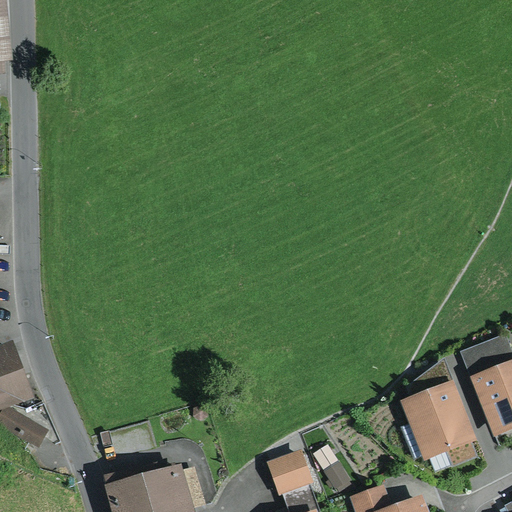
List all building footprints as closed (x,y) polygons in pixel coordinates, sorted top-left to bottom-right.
[(466,345),(468,370),(496,367),(494,343),(466,345)] [(0,404),(24,395),(8,351),(0,354),(0,404)] [(511,367),(477,381),(497,431),(511,424),(511,367)] [(445,448),(452,467),(476,457),(449,389),(407,405),(427,455),(445,448)] [(0,423),(35,443),(42,431),(8,411),(0,423)] [(271,464),(281,493),(309,483),(298,455),(271,464)] [(106,479),(115,511),(165,511),(155,478),(153,470),(106,479)] [(329,478),(336,489),(349,480),(342,470),(329,478)] [(178,475),(177,472),(155,478),(165,511),(182,511),(188,511),(187,509),(201,504),(191,471),(178,475)] [(422,511),(419,502),(390,511),(389,511),(382,490),(353,500),(357,511),(422,511)]
